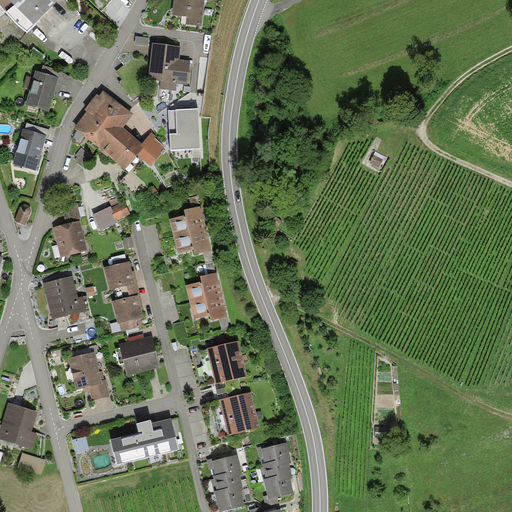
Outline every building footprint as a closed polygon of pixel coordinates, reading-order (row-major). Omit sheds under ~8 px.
[(17,25),(28,33),(37,24),(37,23),(61,0),(0,0),(0,17),(6,12),(17,25)] [(173,0),(172,16),(186,18),(185,26),(200,28),(203,0),(173,0)] [(148,47),(149,39),(136,37),(135,45),(148,47)] [(182,48),(153,44),(148,81),(161,82),(160,89),(176,91),(177,84),(187,86),(190,61),(181,60),(182,48)] [(39,72),(36,71),(34,79),(27,77),(24,85),(32,88),(26,104),(50,112),(59,86),(69,89),(74,75),(60,71),(41,65),(39,72)] [(134,116),(104,93),(100,97),(98,96),(85,111),(87,113),(75,130),(125,171),(138,156),(150,166),(165,147),(155,139),(156,137),(152,133),(142,145),(123,129),(134,116)] [(188,111),(169,112),(172,151),(192,150),(193,157),(201,157),(198,110),(188,111)] [(24,130),(13,163),(36,171),(46,138),(49,139),(51,131),(33,125),(31,132),(24,130)] [(138,156),(125,171),(128,174),(121,183),(138,198),(147,186),(155,197),(186,179),(168,145),(165,147),(150,166),(138,156)] [(92,157),(81,148),(76,155),(78,157),(76,160),(78,162),(77,164),(83,168),(92,157)] [(380,159),(372,154),(368,162),(376,166),(380,159)] [(185,216),(170,220),(179,254),(194,250),(195,255),(203,253),(206,264),(214,262),(211,251),(212,251),(202,207),(200,207),(197,196),(189,198),(191,209),(184,211),(185,216)] [(124,202),(110,208),(115,219),(129,213),(124,202)] [(25,205),(20,208),(14,222),(25,227),(31,212),(30,207),(25,205)] [(68,225),(54,228),(60,257),(88,252),(78,205),(64,207),(68,225)] [(281,220),(275,215),(270,221),(276,226),(281,220)] [(131,237),(124,239),(126,250),(134,248),(131,237)] [(297,262),(290,258),(286,266),(293,269),(297,262)] [(130,262),(104,269),(110,291),(127,286),(130,298),(141,296),(135,272),(132,272),(130,262)] [(202,282),(186,286),(194,320),(210,316),(212,322),(219,320),(221,330),(230,328),(227,317),(228,317),(217,273),(216,273),(214,262),(206,264),(209,276),(201,278),(202,282)] [(74,277),(44,284),(53,320),(88,312),(84,297),(79,299),(74,277)] [(94,287),(86,288),(88,297),(96,295),(94,287)] [(130,298),(112,303),(119,325),(120,324),(122,331),(143,325),(141,319),(144,318),(141,310),(144,309),(141,296),(130,298)] [(152,336),(119,345),(121,349),(116,350),(120,366),(124,364),(128,377),(161,368),(152,336)] [(199,346),(188,349),(198,389),(221,384),(232,381),(238,380),(239,380),(246,378),(237,343),(201,353),(199,346)] [(95,352),(69,359),(77,390),(84,389),(85,392),(90,390),(93,401),(110,397),(106,380),(105,380),(102,371),(100,372),(95,352)] [(243,396),(239,380),(238,380),(232,381),(221,384),(222,390),(217,392),(218,396),(223,395),(225,400),(236,397),(242,396),(243,396)] [(225,400),(203,406),(213,445),(260,433),(250,394),(243,396),(242,396),(236,397),(225,400)] [(37,412),(8,403),(0,429),(0,440),(32,449),(37,433),(32,432),(33,427),(37,412)] [(148,432),(125,437),(125,439),(112,443),(117,464),(130,461),(131,463),(179,451),(173,426),(169,427),(167,417),(149,421),(145,422),(148,432)] [(85,438),(73,441),(77,453),(89,450),(85,438)] [(269,446),(258,449),(263,467),(260,468),(264,482),(265,481),(269,497),(265,497),(267,507),(279,504),(277,498),(293,494),(290,480),(292,479),(289,465),(291,464),(286,445),(269,449),(269,446)] [(46,460),(22,454),(18,468),(42,475),(46,460)] [(218,460),(217,459),(208,461),(210,470),(212,470),(214,480),(212,481),(215,495),(216,494),(220,510),(243,505),(242,502),(251,500),(249,495),(244,496),(239,476),(242,475),(237,456),(218,460)]
